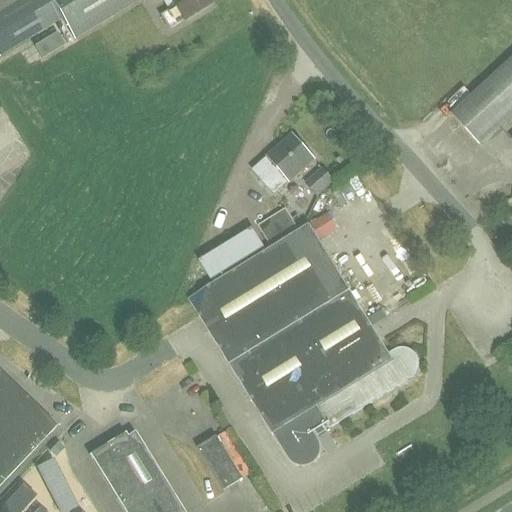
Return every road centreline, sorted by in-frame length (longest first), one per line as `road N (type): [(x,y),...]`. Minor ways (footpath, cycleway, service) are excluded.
road 1 (unclassified): [(511,287),(277,0)]
road 2 (unclassified): [(190,337),(121,381),(89,377),(0,313)]
